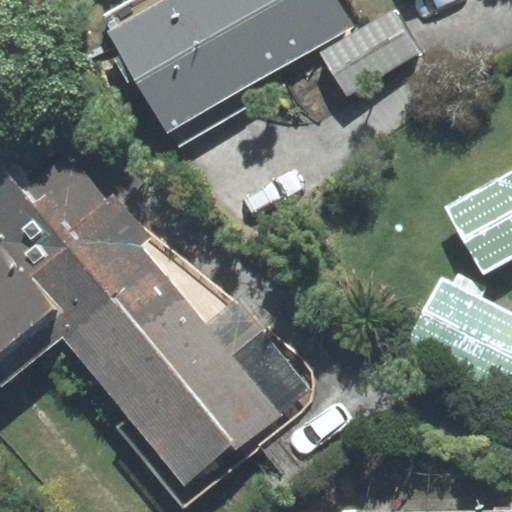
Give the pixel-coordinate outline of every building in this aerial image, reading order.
[(139,0),(124,9),(195,130),(370,25),(355,0),(139,0)] [(408,13),(334,59),(361,104),(436,59),(408,13)] [(89,168),(0,239),(0,326),(25,357),(74,319),(204,480),(287,413),(89,168)] [(511,185),(467,210),(496,265),(511,256),(511,185)] [(511,313),(449,280),(419,338),(511,386),(511,313)]
